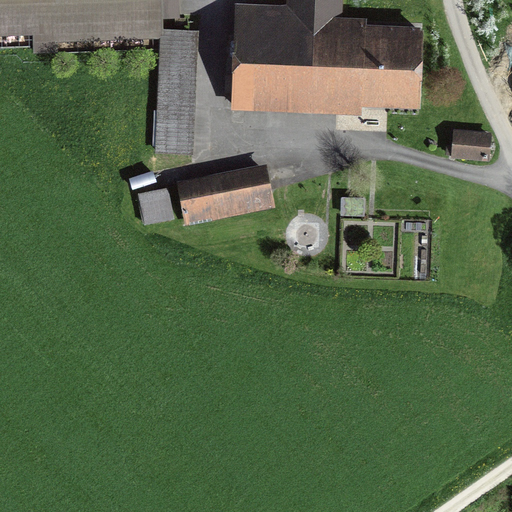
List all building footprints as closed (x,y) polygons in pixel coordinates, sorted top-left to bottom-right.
[(0,0),(0,41),(66,40),(65,22),(165,19),(164,0),(0,0)] [(300,0),(299,26),(252,23),(247,100),(353,106),(420,109),(423,36),(357,33),(335,32),(336,0),(300,0)] [(166,38),(165,154),(194,155),(197,41),(166,38)] [(488,138),(458,135),(456,155),(486,157),(488,138)] [(266,179),(189,197),(195,223),(272,205),(266,179)] [(174,224),(170,198),(147,201),(151,227),(174,224)]
